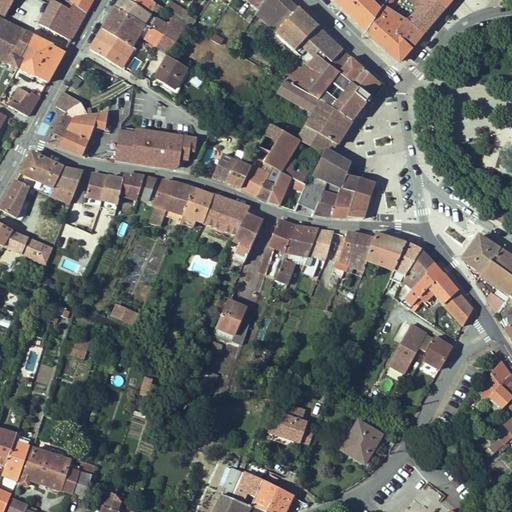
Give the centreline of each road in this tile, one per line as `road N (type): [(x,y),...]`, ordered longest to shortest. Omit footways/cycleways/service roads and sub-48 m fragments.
road 1 (residential): [(438,249),(381,224),(301,219),(185,178),(96,168),(26,142)]
road 2 (residential): [(311,511),(362,487),(408,445),(462,346),(489,321)]
road 3 (residential): [(105,0),(26,142)]
road 4 (tertiary): [(396,90),(401,142),(414,166),(460,208)]
road 5 (residential): [(511,18),(464,32),(396,90)]
road 6 (tertiary): [(312,0),(396,90)]
